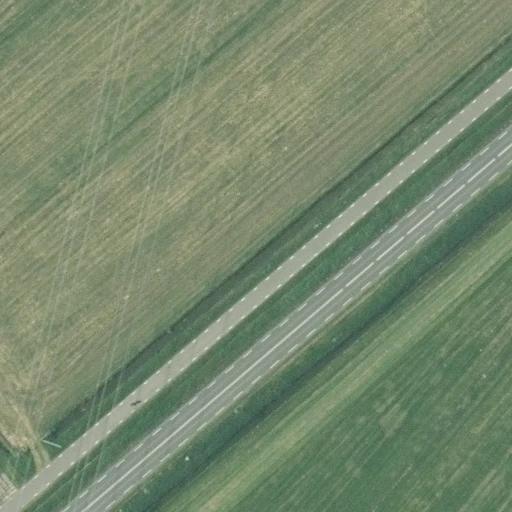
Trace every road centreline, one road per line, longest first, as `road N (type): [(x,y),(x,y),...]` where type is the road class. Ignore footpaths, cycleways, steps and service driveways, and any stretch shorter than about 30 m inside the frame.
road 1 (unclassified): [(6,511),(511,78)]
road 2 (primary): [(82,511),(511,144)]
